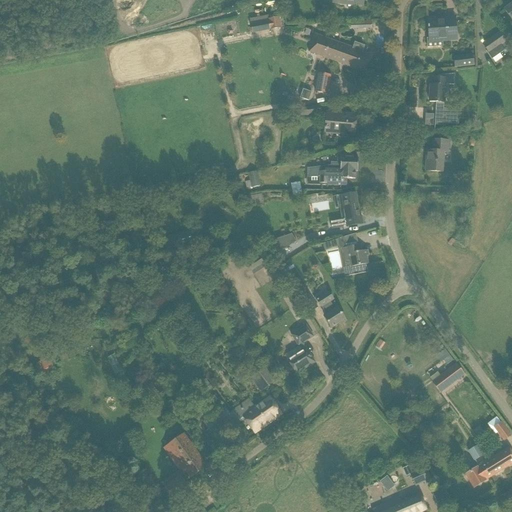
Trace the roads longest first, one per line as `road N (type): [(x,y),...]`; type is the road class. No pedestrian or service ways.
road 1 (unclassified): [(189,511),(306,413),(370,322),(413,283)]
road 2 (unclassified): [(413,283),(392,242),(388,211),(400,0)]
road 3 (unclassified): [(0,401),(161,511)]
road 4 (unclassified): [(511,418),(413,283)]
